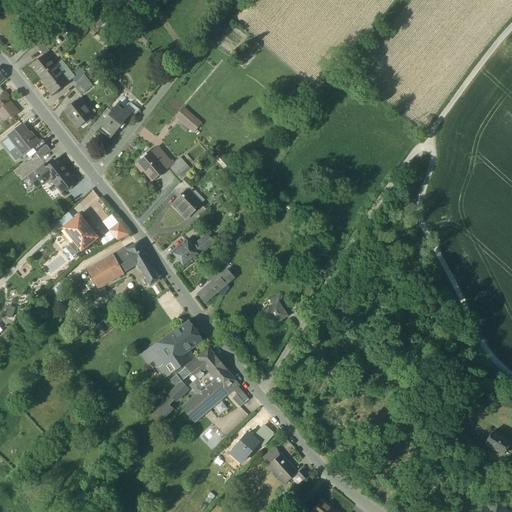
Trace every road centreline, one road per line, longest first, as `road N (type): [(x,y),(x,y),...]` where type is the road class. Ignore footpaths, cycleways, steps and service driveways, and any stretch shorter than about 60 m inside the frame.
road 1 (tertiary): [(377,511),(327,472),(259,394),(93,173)]
road 2 (track): [(429,134),(419,217),(488,359),(511,378)]
road 3 (unclassified): [(93,173),(236,0)]
road 4 (tertiary): [(93,173),(0,58)]
road 5 (track): [(429,134),(511,24)]
